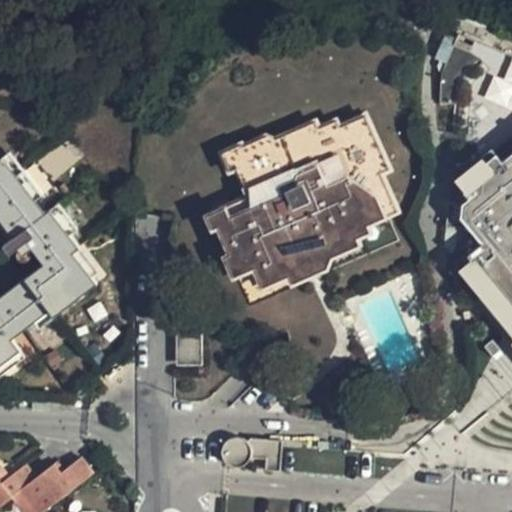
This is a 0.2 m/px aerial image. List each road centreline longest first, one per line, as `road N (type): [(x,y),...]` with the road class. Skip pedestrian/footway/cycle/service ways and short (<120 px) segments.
road 1 (residential): [(458,489),(187,479),(177,511)]
road 2 (residential): [(196,428),(399,442),(466,399)]
road 3 (residential): [(155,215),(163,425)]
road 4 (residential): [(163,425),(0,421)]
